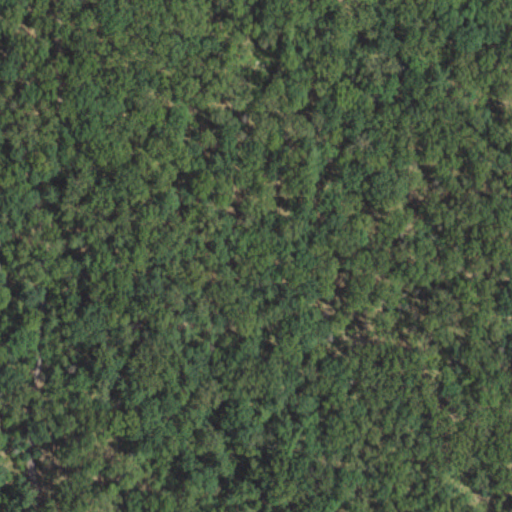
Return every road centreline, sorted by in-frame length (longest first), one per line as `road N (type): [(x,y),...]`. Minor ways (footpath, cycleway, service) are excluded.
road 1 (residential): [(60,511),(53,0)]
road 2 (residential): [(510,511),(509,0)]
